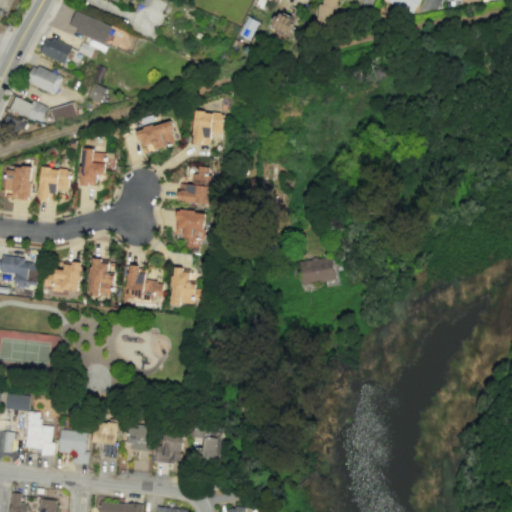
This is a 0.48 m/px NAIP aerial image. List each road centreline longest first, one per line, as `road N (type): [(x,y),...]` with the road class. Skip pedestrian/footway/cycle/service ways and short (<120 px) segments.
road 1 (residential): [(207,501),(235,495),(251,346),(279,270)]
road 2 (residential): [(207,501),(189,492),(0,471)]
road 3 (residential): [(0,229),(58,235),(130,220),(141,191)]
